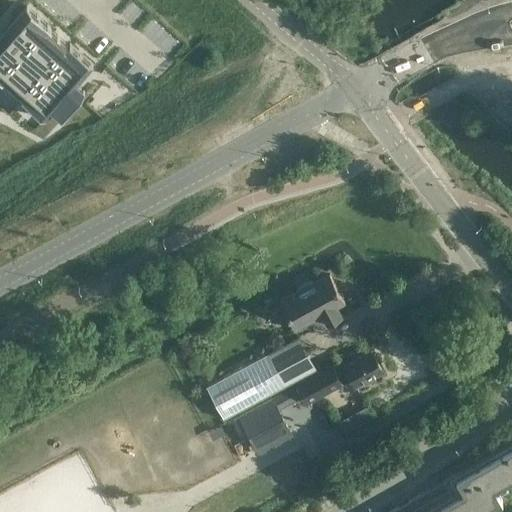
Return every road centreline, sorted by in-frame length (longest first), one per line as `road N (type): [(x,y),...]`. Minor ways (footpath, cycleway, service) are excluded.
road 1 (unclassified): [(359,91),(0,285)]
road 2 (tertiary): [(511,291),(359,91)]
road 3 (residential): [(511,399),(341,511)]
road 4 (unclassified): [(251,0),(359,91)]
